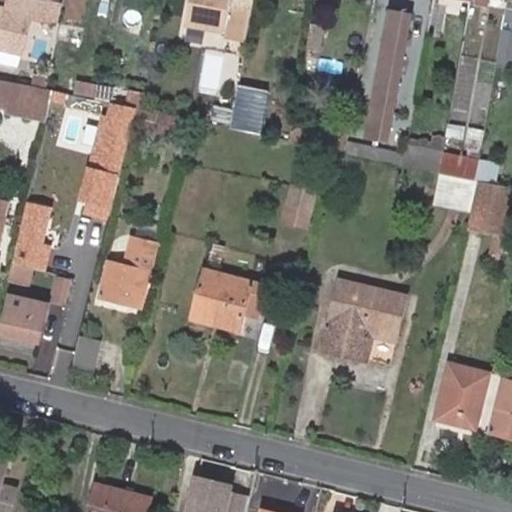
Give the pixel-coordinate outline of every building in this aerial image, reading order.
[(59,19),(62,5),(37,0),(12,0),(11,9),(31,13),(37,15),(51,17),(52,18),(59,19)] [(82,19),(85,0),(69,0),(66,17),(82,19)] [(230,0),(189,0),(185,25),(224,33),(230,0)] [(511,0),(500,65),(511,67),(511,0)] [(0,46),(23,51),(31,13),(11,9),(0,6),(0,46)] [(247,44),(253,12),(231,7),(225,40),(247,44)] [(388,141),(410,15),(390,12),(367,136),(388,141)] [(51,17),(37,15),(34,29),(50,32),(52,18),(51,17)] [(323,25),(311,23),(307,44),(319,46),(323,25)] [(0,76),(0,106),(48,117),(55,89),(47,87),(0,76)] [(97,84),(76,79),(73,91),(94,96),(97,84)] [(270,86),(241,79),(232,127),(259,133),(270,86)] [(98,118),(101,102),(57,93),(53,109),(82,115),(98,118)] [(111,120),(114,104),(101,102),(98,118),(111,120)] [(111,120),(130,124),(134,107),(114,104),(111,120)] [(144,108),(138,107),(134,124),(154,128),(154,131),(166,134),(171,114),(144,108)] [(95,117),(82,115),(53,109),(51,124),(77,130),(95,117)] [(350,126),(294,114),(290,140),(345,151),(347,140),(350,126)] [(444,144),(408,138),(406,152),(403,164),(439,171),(444,144)] [(345,151),(403,164),(406,152),(347,140),(345,151)] [(443,152),(439,171),(451,174),(470,178),(476,179),(479,160),(443,152)] [(472,211),(480,180),(476,179),(470,178),(451,174),(444,205),(472,211)] [(496,183),(480,180),(472,211),(469,224),(484,228),(496,183)] [(511,192),(511,186),(496,183),(484,228),(502,232),(511,192)] [(296,185),(289,218),(308,224),(315,189),(296,185)] [(0,247),(7,217),(10,202),(0,199),(0,247)] [(53,221),(23,214),(12,258),(45,266),(53,230),(51,230),(53,221)] [(150,269),(110,260),(101,294),(143,303),(150,269)] [(28,286),(32,267),(13,263),(8,281),(28,286)] [(265,282),(205,267),(193,316),(239,326),(247,297),(261,300),(265,282)] [(57,276),(52,298),(63,300),(68,280),(57,276)] [(325,337),(365,345),(369,327),(380,329),(396,332),(404,294),(340,280),(339,284),(325,337)] [(4,331),(39,339),(46,309),(10,300),(4,331)] [(92,367),(99,338),(80,333),(73,363),(92,367)] [(362,355),(365,345),(325,337),(323,345),(362,355)] [(464,413),(478,417),(490,370),(451,361),(437,416),(461,422),(464,413)] [(511,434),(511,380),(505,379),(501,397),(492,429),(511,434)] [(476,425),(478,417),(464,413),(461,422),(476,425)] [(0,481),(0,480),(5,461),(0,460),(0,511),(4,511),(5,509),(12,511),(18,486),(0,481)] [(235,484),(194,475),(185,511),(245,511),(249,496),(233,492),(235,484)] [(95,483),(88,511),(147,511),(151,496),(95,483)]
